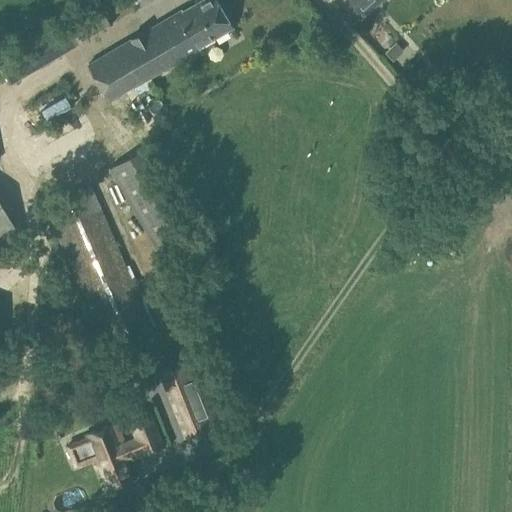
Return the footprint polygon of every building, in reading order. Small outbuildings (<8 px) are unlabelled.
[(109,100),(230,27),(213,0),(195,0),(88,64),(109,100)] [(132,0),(140,12),(160,0),(132,0)] [(350,0),(364,15),(380,0),(350,0)] [(41,100),(47,114),(65,105),(59,92),(41,100)] [(463,140),(487,109),(465,92),(441,123),(463,140)] [(74,120),(54,132),(62,144),(82,131),(74,120)] [(159,256),(192,236),(141,150),(108,169),(159,256)] [(107,353),(154,333),(91,185),(44,205),(107,353)] [(0,251),(21,238),(0,201),(0,251)] [(194,426),(210,419),(214,407),(190,350),(176,347),(167,351),(159,363),(181,421),(194,426)] [(125,459),(117,441),(123,439),(116,423),(86,436),(87,440),(78,445),(85,460),(94,456),(108,490),(130,480),(121,460),(125,459)]
